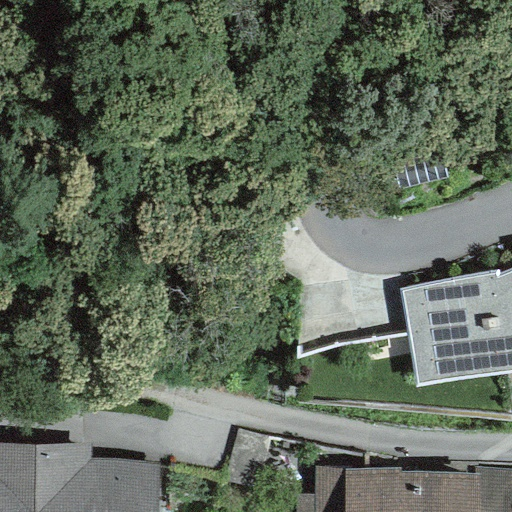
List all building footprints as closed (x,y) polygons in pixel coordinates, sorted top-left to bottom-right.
[(511,270),(493,278),(493,274),(401,289),(416,386),(511,371),(511,270)] [(156,511),(158,463),(89,459),(89,445),(0,443),(0,511),(156,511)] [(511,511),(511,467),(473,467),(473,474),(399,474),(399,469),(344,468),(343,511),(511,511)] [(343,511),(344,468),(313,468),(313,495),(313,511),(343,511)] [(293,511),(313,511),(313,495),(294,495),(293,511)]
